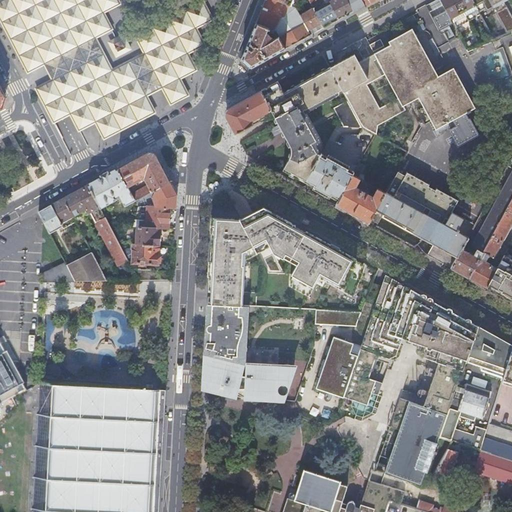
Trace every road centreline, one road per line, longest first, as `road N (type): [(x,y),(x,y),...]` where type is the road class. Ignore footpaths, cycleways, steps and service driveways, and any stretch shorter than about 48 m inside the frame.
road 1 (residential): [(511,324),(235,169)]
road 2 (residential): [(176,511),(193,199)]
road 3 (residential): [(402,0),(257,79)]
road 4 (unknown): [(45,371),(183,379)]
